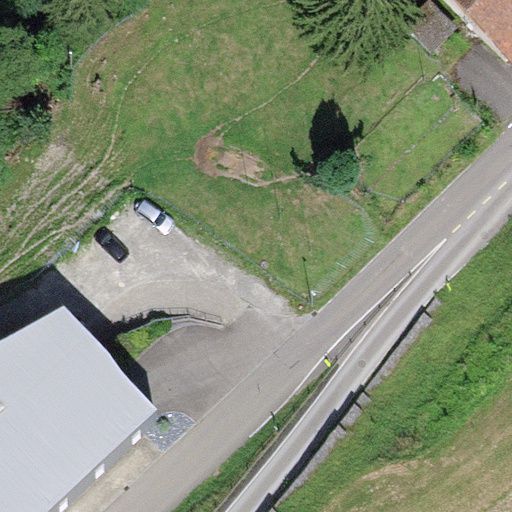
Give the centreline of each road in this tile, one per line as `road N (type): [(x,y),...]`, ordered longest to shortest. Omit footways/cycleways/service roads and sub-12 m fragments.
road 1 (residential): [(140,511),(511,156)]
road 2 (track): [(243,511),(487,217),(511,174)]
